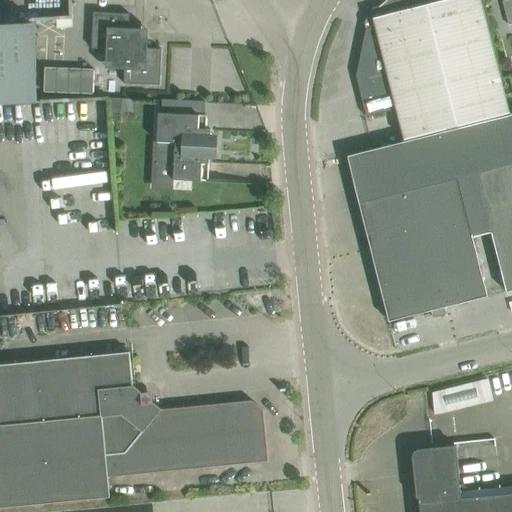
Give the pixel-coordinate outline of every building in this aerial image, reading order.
[(366,29),(356,76),(366,116),(396,109),(404,139),(508,112),(480,0),(386,0),(379,6),(381,16),(375,26),(366,29)] [(511,0),(503,0),(501,0),(507,24),(511,23),(511,0)] [(93,12),(91,48),(111,48),(110,63),(124,64),(123,83),(159,85),(161,49),(142,48),(142,33),(128,33),(129,13),(93,12)] [(0,20),(0,102),(23,101),(18,20),(0,20)] [(237,91),(236,44),(176,45),(177,98),(191,98),(191,92),(237,91)] [(45,68),(44,92),(93,94),(94,69),(45,68)] [(207,115),(158,112),(157,141),(175,142),(173,179),(208,181),(210,129),(206,129),(207,115)] [(487,208),(508,291),(511,289),(511,113),(466,125),(487,208)] [(417,226),(487,208),(466,125),(396,143),(417,226)] [(367,238),(417,226),(396,143),(346,156),(367,238)] [(506,291),(508,291),(487,208),(417,226),(438,309),(487,296),(472,236),(491,231),(506,291)] [(388,321),(438,309),(417,226),(367,238),(388,321)] [(129,352),(0,364),(0,506),(110,496),(108,476),(267,460),(262,410),(251,401),(162,409),(152,402),(152,397),(146,392),(141,392),(132,385),(129,352)] [(488,379),(432,393),(434,413),(442,412),(493,400),(488,379)] [(511,511),(511,486),(460,491),(455,445),(422,449),(422,452),(414,453),(419,496),(420,511),(511,511)]
